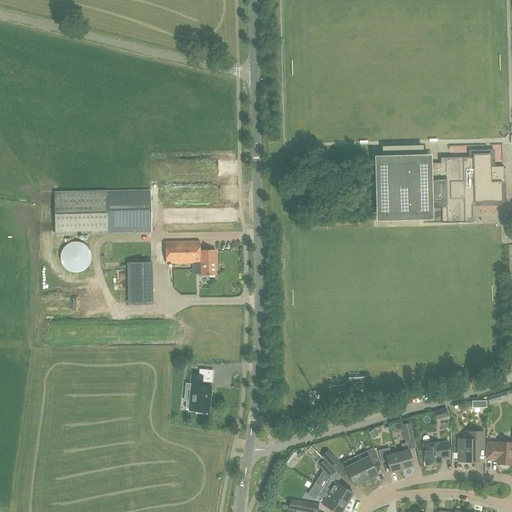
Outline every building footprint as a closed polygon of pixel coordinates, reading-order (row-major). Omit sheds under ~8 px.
[(504,166),(490,166),(489,154),(474,155),(474,157),(440,158),(440,163),(428,163),(428,158),(378,159),(379,217),(429,216),(429,220),(442,220),(442,223),(472,222),(472,206),(475,206),(475,201),(501,200),(501,183),(504,183),(504,166)] [(150,190),(98,191),(54,192),(54,234),(99,233),(151,232),(150,190)] [(481,237),(479,227),(468,229),(470,239),(481,237)] [(191,263),(191,265),(173,266),(174,291),(200,290),(200,275),(215,275),(215,249),(199,250),(199,240),(165,241),(165,264),(191,263)] [(74,241),(71,242),(68,243),(64,246),(61,251),(60,255),(60,258),(61,263),(63,267),(66,270),(72,272),(77,273),(83,271),(87,267),(89,264),(91,261),(91,257),(90,253),(88,248),(85,244),(80,242),(74,241)] [(459,263),(466,261),(465,254),(458,255),(459,263)] [(152,262),(135,262),(127,263),(127,265),(122,265),(122,268),(127,268),(128,304),(153,304),(152,262)] [(160,325),(130,325),(131,338),(160,337),(160,325)] [(215,381),(215,368),(204,368),(204,380),(215,381)] [(202,386),(203,375),(191,374),(190,385),(192,385),(190,411),(207,412),(208,399),(209,400),(210,386),(202,386)] [(489,404),(509,398),(507,391),(489,396),(489,400),(489,404)] [(448,416),(446,409),(433,413),(434,419),(448,416)] [(413,437),(410,423),(402,425),(405,439),(413,437)] [(484,446),(484,431),(466,431),(466,439),(458,439),(458,461),(464,461),(464,462),(478,462),(478,446),(484,446)] [(511,465),(511,458),(511,441),(511,442),(499,441),(499,443),(488,442),(486,458),(497,459),(497,463),(500,464),(500,465),(501,467),(507,468),(508,466),(508,464),(511,465)] [(441,463),(440,458),(450,457),(448,442),(438,443),(438,442),(423,444),(426,465),(441,463)] [(401,444),(403,451),(397,453),(401,469),(413,466),(407,443),(401,444)] [(363,459),(356,462),(365,480),(377,474),(372,464),(378,460),(373,447),(360,454),(363,459)] [(378,450),(381,462),(387,461),(390,472),(401,469),(397,453),(391,454),(389,448),(378,450)] [(339,462),(328,450),(322,456),(333,467),(339,462)] [(293,459),(296,454),(297,454),(294,452),(284,464),(291,469),(296,462),(293,459)] [(315,461),(318,464),(324,459),(322,456),(315,461)] [(353,485),(358,483),(359,485),(365,482),(364,480),(365,480),(356,462),(354,457),(340,463),(346,474),(348,474),(353,485)] [(318,465),(329,476),(335,471),(324,459),(318,465)] [(353,493),(332,479),(331,481),(328,479),(322,488),(325,490),(329,493),(346,504),(353,493)] [(318,502),(334,511),(340,511),(346,504),(329,493),(325,490),(318,502)] [(316,511),(318,504),(303,501),(303,502),(291,500),(289,509),(301,511),(304,511),(316,511)]
